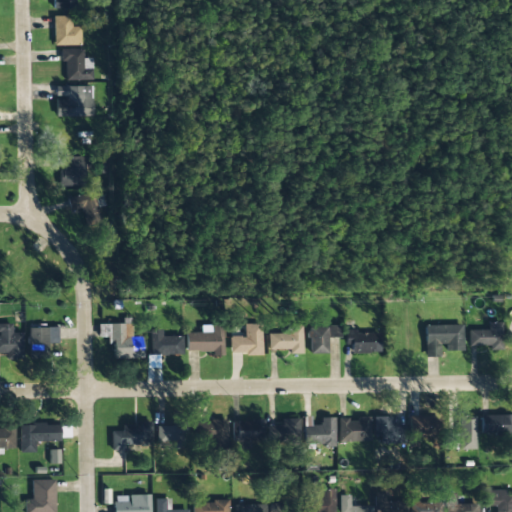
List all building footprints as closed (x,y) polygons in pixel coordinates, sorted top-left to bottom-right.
[(52,0),(53,9),(76,8),(75,0),(52,0)] [(53,45),(81,45),(80,27),(71,27),(71,16),(53,16),(53,45)] [(83,49),(60,49),(60,61),(64,61),(65,80),(92,80),(92,58),(83,59),(83,49)] [(55,117),(92,116),(92,86),(55,87),(55,98),(54,98),(55,117)] [(85,157),(60,157),(60,186),(85,186),(85,157)] [(68,196),(70,215),(85,213),(86,224),(100,223),(99,207),(104,206),(103,196),(94,198),(94,193),(68,196)] [(0,353),(5,353),(5,359),(21,358),(21,333),(11,333),(11,324),(0,323),(0,353)] [(487,330),(467,330),(468,346),(488,346),(488,350),(501,350),(501,323),(487,323),(487,330)] [(57,343),(57,327),(45,327),(44,324),(28,324),(28,356),(47,356),(47,344),(57,343)] [(111,359),(141,358),(141,337),(124,338),(124,324),(97,324),(97,338),(111,337),(111,359)] [(421,326),(422,352),(462,351),(461,324),(421,326)] [(185,333),(185,351),(211,351),(211,356),(223,356),(222,325),(211,325),(211,332),(185,333)] [(262,325),(244,326),(244,336),(228,337),(229,355),(263,354),(262,325)] [(267,334),(267,350),(288,349),(288,354),(302,354),(301,326),(287,327),(287,333),(267,334)] [(340,326),(308,327),(308,354),(328,353),(328,338),(340,338),(340,326)] [(161,329),(149,330),(149,356),(182,355),(181,336),(161,336),(161,329)] [(379,353),(378,333),(354,333),(354,329),(344,329),(344,344),(350,344),(350,353),(379,353)] [(408,447),(417,447),(417,437),(428,437),(428,413),(407,413),(408,447)] [(511,433),(511,414),(480,415),(480,434),(511,433)] [(475,449),(474,416),(458,417),(458,450),(475,449)] [(302,445),(333,446),(334,418),(319,418),(319,426),(310,425),(310,417),(303,417),(302,445)] [(337,420),(337,442),(369,442),(368,417),(355,417),(355,419),(337,420)] [(391,417),(373,417),(372,435),(380,436),(380,442),(401,442),(402,425),(391,425),(391,417)] [(231,421),(232,442),(266,441),(266,420),(231,421)] [(297,420),(277,420),(277,441),(298,440),(297,420)] [(210,452),(226,451),(225,421),(199,421),(199,439),(210,438),(210,452)] [(110,451),(130,450),(130,444),(148,443),(147,423),(121,424),(121,431),(109,431),(110,451)] [(59,442),(58,424),(18,424),(19,453),(34,453),(34,442),(59,442)] [(156,442),(188,440),(187,426),(156,427),(156,442)] [(13,449),(13,427),(0,427),(0,454),(2,454),(1,449),(13,449)] [(23,511),(53,511),(53,479),(30,480),(31,499),(23,499),(23,511)] [(332,511),(333,489),(321,489),(321,498),(305,498),(304,511),(332,511)] [(511,511),(511,490),(485,491),(485,507),(494,506),(494,511),(511,511)] [(451,511),(477,511),(477,504),(455,504),(455,493),(444,493),(444,511),(450,511),(451,511)] [(112,511),(149,511),(149,495),(127,495),(127,496),(112,496),(112,511)] [(371,511),(371,506),(349,506),(349,495),(338,496),(338,511),(371,511)] [(169,498),(153,499),(153,511),(186,511),(186,509),(169,510),(169,498)] [(227,511),(228,502),(191,501),(191,511),(227,511)] [(403,511),(404,501),(382,502),(382,511),(403,511)] [(441,511),(441,502),(409,503),(409,511),(441,511)]
